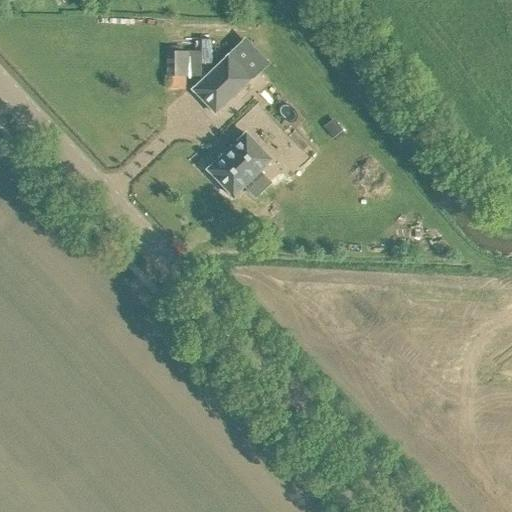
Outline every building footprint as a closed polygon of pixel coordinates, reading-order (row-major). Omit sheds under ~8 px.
[(169,49),(169,74),(199,75),(199,50),(169,49)] [(221,58),(186,91),(208,114),(243,81),(221,58)] [(335,139),(344,133),(336,119),(326,125),(335,139)] [(206,171),(232,198),(244,186),(254,198),(269,184),(258,173),(270,161),(245,134),(206,171)] [(346,135),(322,149),(333,167),(356,153),(346,135)]
